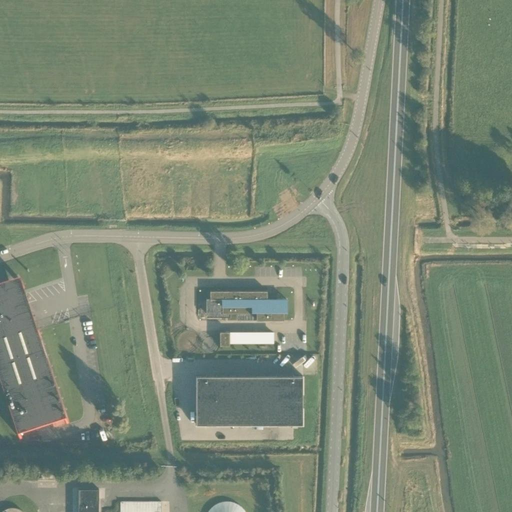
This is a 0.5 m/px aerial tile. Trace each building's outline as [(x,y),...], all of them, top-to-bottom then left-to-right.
[(65,415),(28,301),(14,306),(8,287),(0,289),(0,377),(18,431),(65,415)] [(267,291),(210,291),(210,300),(222,300),(222,313),(256,313),(256,319),(283,319),(283,310),(286,310),(286,299),(276,299),(276,296),(271,296),(271,299),(267,299),(267,291)] [(229,346),(229,332),(219,332),(219,346),(229,346)] [(196,376),(196,424),(303,424),(303,376),(196,376)] [(98,511),(99,489),(80,489),(79,511),(98,511)] [(121,501),(121,511),(162,511),(162,500),(121,501)] [(228,501),(226,501),(223,502),(221,502),(219,503),(217,504),(215,505),(213,507),(211,508),(209,511),(208,511),(246,511),(245,510),(243,508),(241,506),(238,504),(236,503),(235,503),(233,502),(231,502),(228,501)]
